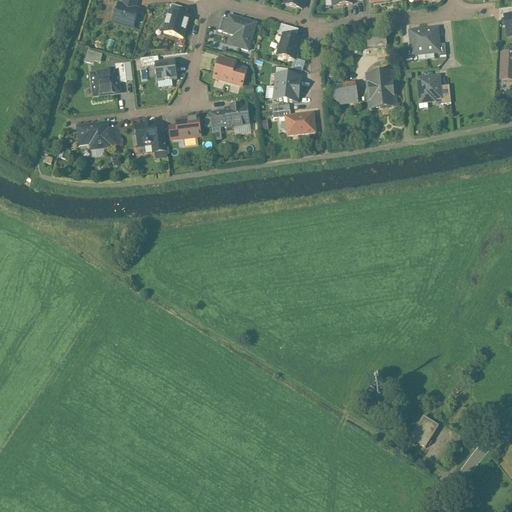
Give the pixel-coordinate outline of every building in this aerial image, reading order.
[(137,2),(130,0),(125,0),(123,8),(134,12),(137,2)] [(286,0),(285,6),(302,11),(305,0),(286,0)] [(188,11),(172,6),(170,13),(186,17),(188,11)] [(123,8),(122,8),(117,24),(134,29),(138,13),(134,12),(123,8)] [(186,17),(170,13),(164,34),(183,40),(190,19),(186,17)] [(256,25),(229,17),(224,34),(240,39),(237,49),(248,52),(256,25)] [(299,31),(281,26),(278,36),(284,37),(284,36),(296,40),(299,31)] [(437,30),(424,31),(426,56),(440,54),(439,47),(437,30)] [(424,31),(410,33),(411,49),(412,57),(426,56),(424,31)] [(385,33),(361,36),(362,50),(386,47),(385,33)] [(296,40),(284,36),(284,37),(278,57),(295,61),(301,41),(296,40)] [(88,51),(85,64),(94,66),(95,63),(101,65),(104,55),(88,51)] [(511,56),(502,56),(501,82),(511,82),(511,56)] [(158,58),(140,61),(141,69),(155,67),(155,65),(159,65),(158,58)] [(352,58),(340,60),(340,68),(353,66),(352,58)] [(236,65),(220,61),(214,79),(230,84),(234,69),(235,69),(236,65)] [(159,65),(155,65),(155,67),(157,83),(177,81),(175,63),(159,65)] [(125,65),(115,66),(116,73),(117,73),(118,84),(127,83),(125,65)] [(235,69),(234,69),(230,84),(242,88),(247,72),(235,69)] [(116,73),(92,76),(93,86),(93,88),(95,98),(119,95),(118,84),(117,73),(116,73)] [(392,74),(368,76),(369,93),(393,91),(392,74)] [(277,76),(275,89),(299,92),(300,79),(287,77),(277,76)] [(334,77),(328,78),(329,87),(336,86),(334,77)] [(439,78),(417,80),(419,102),(427,102),(427,104),(435,104),(435,101),(441,101),(440,89),(439,78)] [(336,86),(329,87),(331,107),(358,103),(356,84),(336,86)] [(449,88),(440,89),(441,101),(442,107),(451,106),(449,88)] [(298,105),(299,92),(275,89),(274,102),(298,105)] [(393,91),(369,93),(371,110),(395,107),(393,91)] [(510,102),(504,98),(500,104),(506,109),(510,102)] [(240,108),(232,109),(232,111),(226,112),(226,113),(228,127),(228,129),(249,126),(247,109),(241,110),(240,108)] [(290,112),(272,115),(273,120),(286,119),(291,118),(290,112)] [(226,113),(210,115),(212,129),(228,127),(226,113)] [(291,118),(286,119),(288,138),(315,134),(313,116),(291,118)] [(198,121),(177,123),(178,129),(179,141),(185,140),(185,141),(195,140),(195,139),(200,138),(198,121)] [(96,126),(77,129),(80,148),(95,146),(96,151),(110,150),(110,148),(108,131),(107,127),(100,128),(100,127),(96,127),(96,126)] [(155,126),(136,128),(138,137),(134,138),(136,148),(152,146),(158,145),(157,139),(155,126)] [(178,129),(170,130),(171,142),(179,141),(178,129)] [(116,130),(108,131),(110,148),(118,147),(116,130)] [(165,138),(157,139),(158,145),(152,146),(153,155),(167,153),(165,138)] [(53,161),(45,158),(43,164),(51,167),(53,161)] [(439,428),(423,418),(410,440),(425,450),(439,428)]
